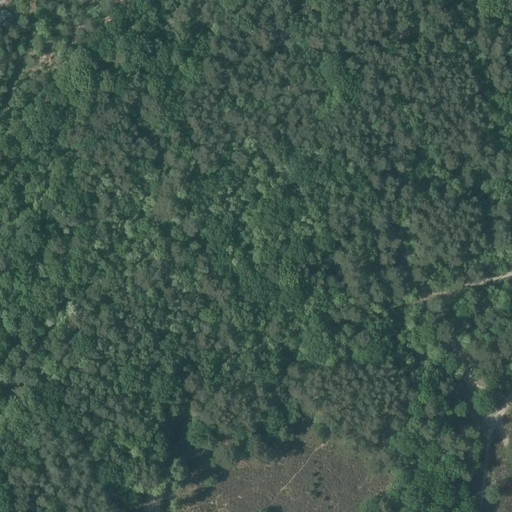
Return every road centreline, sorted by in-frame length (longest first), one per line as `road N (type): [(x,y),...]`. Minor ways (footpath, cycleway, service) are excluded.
road 1 (track): [(511,274),(170,364)]
road 2 (unknown): [(398,233),(401,254),(511,452)]
road 3 (track): [(157,511),(170,364)]
